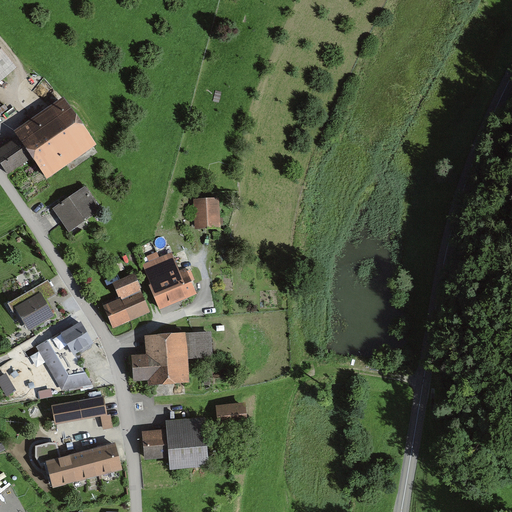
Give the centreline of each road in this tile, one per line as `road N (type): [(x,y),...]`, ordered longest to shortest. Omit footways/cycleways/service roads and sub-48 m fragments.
road 1 (tertiary): [(401,511),(455,216),(511,75)]
road 2 (residential): [(136,511),(112,347),(0,177)]
